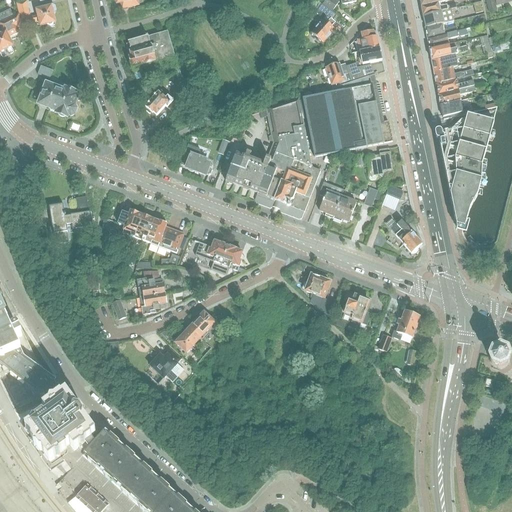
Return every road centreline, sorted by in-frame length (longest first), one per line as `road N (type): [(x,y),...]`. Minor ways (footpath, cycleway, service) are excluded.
road 1 (residential): [(214,511),(71,380),(37,338),(0,262)]
road 2 (secondary): [(455,298),(394,8)]
road 3 (residential): [(102,311),(112,333),(155,324),(271,271),(291,238)]
road 4 (unclassified): [(444,511),(439,435),(455,298)]
road 5 (tertiary): [(455,298),(291,238)]
road 6 (tertiary): [(291,238),(128,176)]
road 7 (residential): [(128,176),(137,141),(102,33)]
road 8 (residential): [(86,35),(119,141),(110,169)]
road 9 (tertiary): [(110,169),(26,136),(0,104)]
